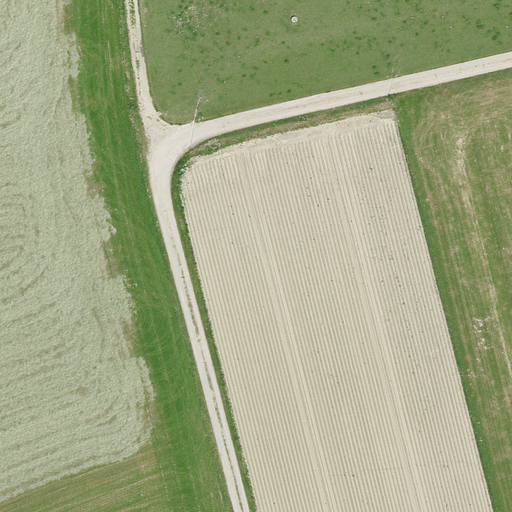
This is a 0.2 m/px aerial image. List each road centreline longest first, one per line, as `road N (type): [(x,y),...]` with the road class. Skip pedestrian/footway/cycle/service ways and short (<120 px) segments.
road 1 (track): [(241,511),(161,187),(162,154),(208,130),(511,62)]
road 2 (track): [(162,154),(142,105),(130,0)]
